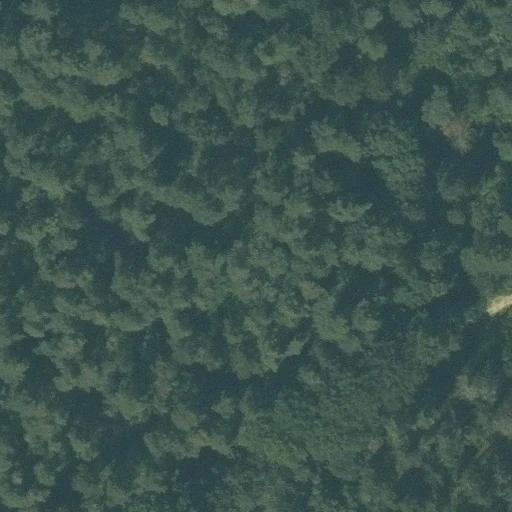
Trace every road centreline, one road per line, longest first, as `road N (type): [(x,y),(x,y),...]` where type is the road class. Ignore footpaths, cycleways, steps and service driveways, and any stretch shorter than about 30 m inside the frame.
road 1 (track): [(119,511),(498,315)]
road 2 (unknown): [(325,0),(498,315)]
